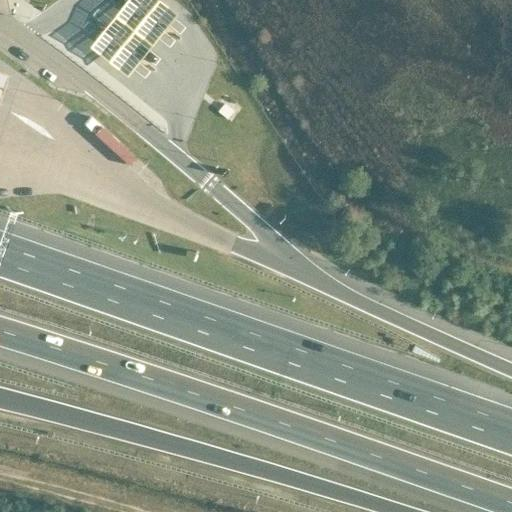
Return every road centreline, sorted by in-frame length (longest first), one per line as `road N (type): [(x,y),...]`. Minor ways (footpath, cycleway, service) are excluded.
road 1 (motorway): [(511,430),(0,252)]
road 2 (motorway): [(0,331),(511,503)]
road 3 (motorway): [(0,397),(498,511)]
road 4 (motorway): [(511,370),(350,297),(280,255)]
road 5 (track): [(171,511),(0,458)]
